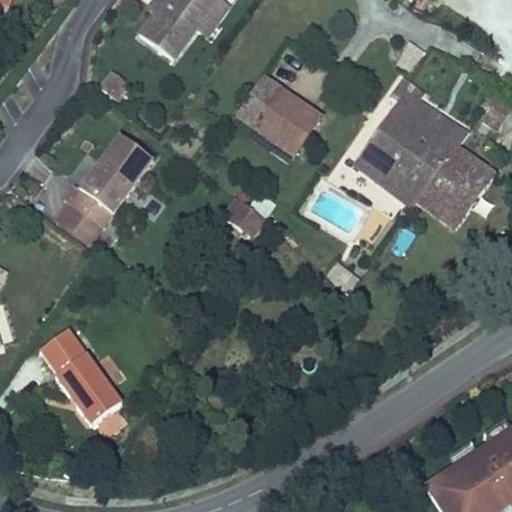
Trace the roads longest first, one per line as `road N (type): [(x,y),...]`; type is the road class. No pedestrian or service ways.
road 1 (tertiary): [(184,511),(319,454),(511,327)]
road 2 (residential): [(94,0),(72,35),(66,74),(0,171)]
